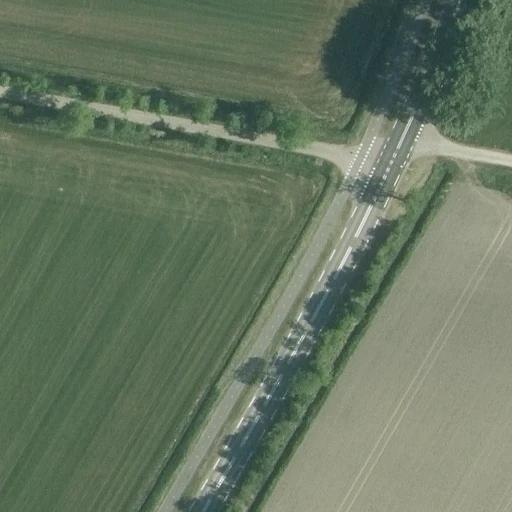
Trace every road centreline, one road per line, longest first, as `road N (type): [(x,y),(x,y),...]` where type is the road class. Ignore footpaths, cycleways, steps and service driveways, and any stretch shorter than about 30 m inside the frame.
road 1 (secondary): [(199,511),(401,141)]
road 2 (unclassified): [(401,141),(361,158),(0,93)]
road 3 (secondary): [(401,141),(456,0)]
